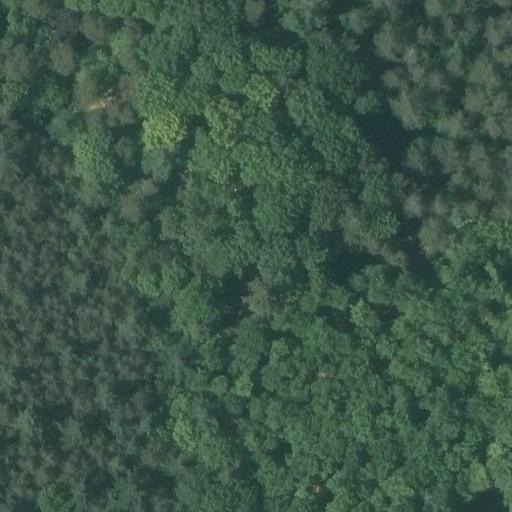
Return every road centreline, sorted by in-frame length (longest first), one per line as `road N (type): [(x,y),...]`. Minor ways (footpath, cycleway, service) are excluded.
road 1 (track): [(183,341),(416,252),(511,225)]
road 2 (track): [(328,0),(416,252)]
